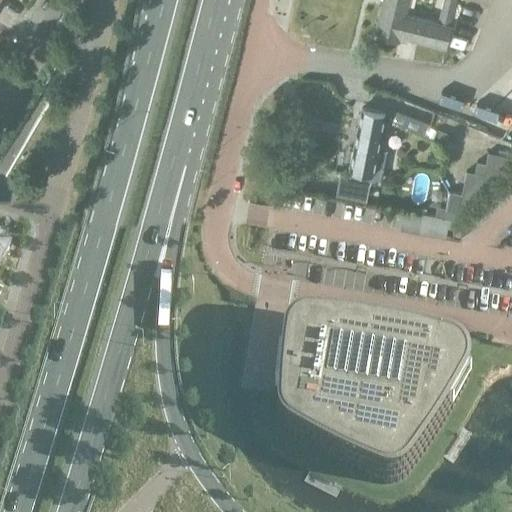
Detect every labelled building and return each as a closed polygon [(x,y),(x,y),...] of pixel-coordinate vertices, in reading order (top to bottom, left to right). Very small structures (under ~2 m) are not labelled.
[(383,0),(381,9),(405,14),(408,0),(383,0)] [(442,9),(452,12),(454,3),(444,1),(442,9)] [(405,14),(381,9),(376,29),(374,29),(374,32),(375,32),(375,34),(398,40),(400,34),(445,46),(450,25),(449,25),(452,12),(442,9),(439,22),(405,14)] [(352,153),(349,167),(351,167),(350,175),(368,179),(380,179),(383,167),(387,148),(376,146),(382,121),(383,121),(383,118),(382,117),(383,111),(361,107),(352,153)] [(387,121),(423,135),(428,123),(389,108),(387,121)] [(435,205),(434,215),(452,218),(480,188),(511,158),(511,144),(505,142),(497,141),(496,152),(487,151),(486,161),(476,160),(474,170),(465,169),(460,192),(447,190),(444,207),(435,205)] [(452,218),(434,215),(421,212),(418,232),(461,240),(464,220),(456,218),(452,218)] [(3,242),(0,240),(0,293),(1,291),(0,290),(0,267),(9,249),(2,245),(3,242)] [(290,440),(311,452),(329,462),(365,478),(382,485),(387,486),(390,486),(392,486),(393,486),(396,485),(399,484),(402,483),(404,481),(407,479),(410,476),(417,466),(429,450),(440,433),(450,416),(460,398),(468,384),(469,382),(469,380),(470,377),(470,375),(470,372),(469,369),(469,367),(469,365),(467,362),(465,358),(464,357),(462,354),(460,353),(457,351),(456,350),(453,349),(447,347),(431,343),(412,338),(384,333),(364,329),(344,327),(324,325),(310,324),(306,324),(303,325),(299,326),(295,327),(293,328),(292,329),(290,331),(288,334),(286,337),(286,338),(284,341),(284,344),(283,347),(283,350),(283,352),(279,352),(275,386),(275,387),(279,388),(278,400),(277,420),(277,423),(277,424),(280,429),(281,432),(283,435),(285,437),(288,439),(290,440)]
